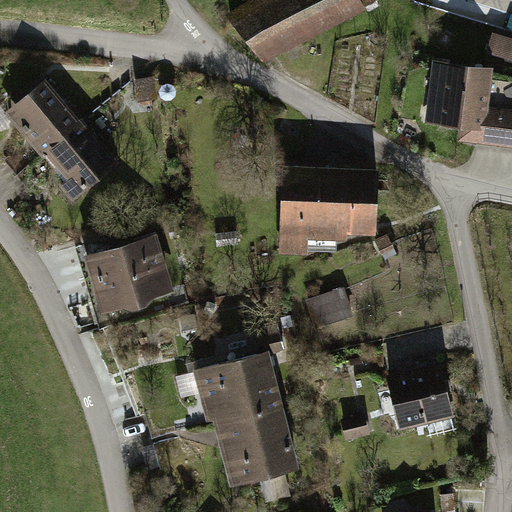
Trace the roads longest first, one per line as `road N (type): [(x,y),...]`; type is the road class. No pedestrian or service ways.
road 1 (residential): [(121,511),(94,411),(42,287),(0,227)]
road 2 (residential): [(188,43),(453,190)]
road 3 (residential): [(453,190),(510,453)]
road 4 (residential): [(0,31),(188,43)]
